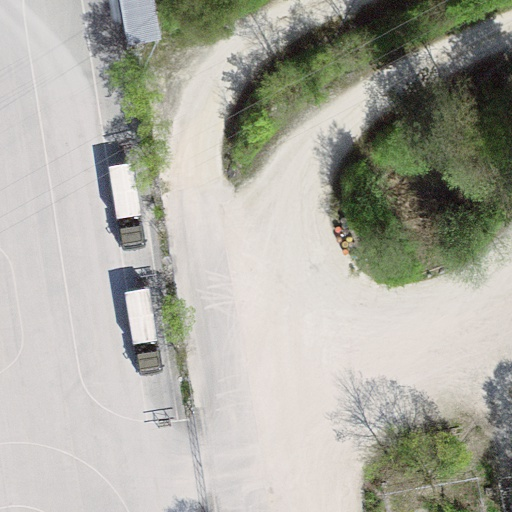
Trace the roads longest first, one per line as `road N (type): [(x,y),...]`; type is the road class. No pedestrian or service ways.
road 1 (track): [(257,511),(200,133),(232,59),(337,0)]
road 2 (track): [(221,281),(326,137),(388,90),(511,28)]
road 3 (track): [(238,408),(511,320)]
road 4 (track): [(468,336),(511,469)]
